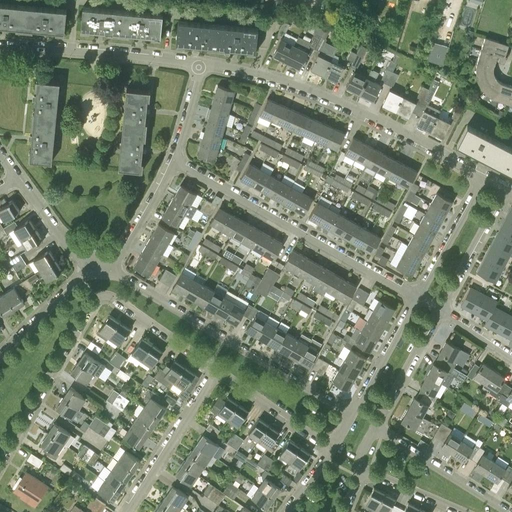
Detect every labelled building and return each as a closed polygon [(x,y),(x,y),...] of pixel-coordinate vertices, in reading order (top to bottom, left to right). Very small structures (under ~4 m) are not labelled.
[(27,6),(0,3),(0,25),(2,25),(2,26),(7,27),(7,26),(24,28),(27,6)] [(47,30),(64,32),(67,10),(27,6),(24,28),(42,29),(42,30),(46,31),(47,31),(47,30)] [(98,31),(99,31),(103,32),(103,31),(121,32),(123,10),(83,6),(81,28),(98,30),(98,31)] [(123,10),(121,32),(138,34),(138,35),(143,35),(161,36),(163,14),(123,10)] [(218,25),(178,21),(176,43),(194,44),(194,45),(198,46),(198,45),(216,46),(218,25)] [(284,37),(290,24),(284,21),(277,34),(284,37)] [(218,25),(216,46),(233,48),(233,49),(238,50),(238,49),(256,50),(257,29),(218,25)] [(468,30),(465,37),(472,39),(474,32),(468,30)] [(309,46),(315,49),(321,36),(315,33),(309,46)] [(310,69),(324,76),(331,60),(337,48),(326,42),(327,39),(326,39),(321,36),(315,49),(321,52),(321,50),(326,53),(324,57),(318,54),(310,69)] [(497,99),(511,104),(511,86),(503,83),(500,82),(498,81),(497,79),(495,77),(494,75),(494,72),(493,70),(494,67),(494,65),(496,60),(504,62),(506,55),(505,55),(509,44),(485,37),(477,61),(476,67),(476,73),(477,78),(479,84),(483,89),(487,93),(491,97),(497,99)] [(273,54),(287,61),(294,46),(281,39),(273,54)] [(443,67),(449,46),(429,41),(423,61),(443,67)] [(307,52),(294,46),(287,61),(300,67),(307,52)] [(351,66),(357,54),(351,51),(345,63),(351,66)] [(362,57),(357,54),(351,66),(356,69),(362,57)] [(324,76),(337,82),(344,67),(331,60),(324,76)] [(380,85),(374,81),(376,77),(377,77),(379,72),(373,70),(371,69),(367,78),(359,93),(373,100),(380,85)] [(386,84),(393,71),(387,69),(380,81),(386,84)] [(393,71),(386,84),(392,87),(398,74),(393,71)] [(354,72),(346,87),(359,93),(367,78),(354,72)] [(56,121),(58,100),(60,82),(38,79),(36,99),(34,119),(56,121)] [(433,79),(428,89),(434,92),(439,82),(433,79)] [(214,96),(231,101),(235,90),(218,85),(214,96)] [(428,89),(422,86),(416,99),(422,101),(428,89)] [(146,110),(148,90),(126,88),(122,128),(144,130),(146,110)] [(390,89),(382,104),(396,111),(403,96),(390,89)] [(438,116),(437,116),(440,110),(428,104),(434,92),(428,89),(422,101),(427,104),(417,124),(430,131),(438,116)] [(228,113),(231,101),(214,96),(211,108),(228,113)] [(396,111),(409,117),(416,102),(403,96),(396,111)] [(260,115),(271,120),(278,103),(267,98),(260,115)] [(257,115),(261,105),(256,103),(252,112),(257,115)] [(289,108),(278,103),(271,120),(282,124),(289,108)] [(463,109),(457,106),(451,119),(457,122),(463,109)] [(208,120),(225,125),(228,113),(211,108),(208,120)] [(300,113),(289,108),(282,124),(293,129),(300,113)] [(257,115),(252,112),(247,122),(252,124),(257,115)] [(304,134),(311,118),(300,113),(293,129),(304,134)] [(451,122),(438,116),(430,131),(443,137),(451,122)] [(304,134),(315,139),(322,123),(311,118),(304,134)] [(53,150),(56,121),(34,119),(32,137),(30,159),(52,161),(53,150)] [(221,136),(225,125),(208,120),(204,131),(221,136)] [(315,139),(326,144),(333,128),(322,123),(315,139)] [(243,133),(248,135),(251,127),(246,124),(243,133)] [(472,153),(472,154),(476,156),(477,155),(492,163),(502,143),(467,125),(457,144),(473,153),(472,153)] [(143,148),(144,130),(122,128),(120,155),(119,168),(140,170),(143,148)] [(337,149),(344,133),(333,128),(326,144),(337,149)] [(260,140),(263,135),(254,130),(251,135),(260,140)] [(218,148),(221,136),(204,131),(201,143),(218,148)] [(244,144),(247,137),(248,135),(243,133),(239,141),(244,144)] [(271,145),(274,140),(263,135),(260,140),(271,145)] [(364,143),(353,137),(344,153),(355,159),(364,143)] [(271,145),(280,150),(283,145),(274,140),(271,145)] [(215,160),(218,148),(201,143),(198,155),(215,160)] [(267,153),(270,147),(260,143),(258,148),(267,153)] [(364,143),(355,159),(366,164),(374,148),(364,143)] [(511,148),(502,143),(492,163),(508,171),(507,172),(511,174),(511,173),(511,148)] [(276,157),(279,152),(270,147),(267,153),(276,157)] [(287,147),(285,152),(293,156),(296,151),(287,147)] [(366,164),(377,170),(385,154),(374,148),(366,164)] [(296,151),(293,156),(301,160),(304,155),(296,151)] [(245,163),(250,155),(245,152),(241,161),(245,163)] [(377,170),(387,175),(396,160),(385,154),(377,170)] [(289,164),(292,159),(284,155),(281,160),(289,164)] [(298,168),(300,163),(292,159),(289,164),(298,168)] [(308,160),(305,164),(314,168),(316,164),(308,160)] [(387,175),(398,181),(406,166),(396,160),(387,175)] [(245,163),(241,161),(236,169),(241,172),(245,163)] [(260,169),(249,163),(240,178),(251,184),(260,169)] [(314,168),(305,164),(305,165),(303,169),(312,173),(314,168)] [(316,164),(314,168),(322,172),(324,168),(316,164)] [(417,171),(406,166),(398,181),(409,187),(417,171)] [(314,168),(312,173),(320,177),(322,172),(314,168)] [(262,190),(270,175),(260,169),(251,184),(262,190)] [(336,174),(334,178),(342,183),(344,178),(336,174)] [(262,190),(272,196),(281,181),(270,175),(262,190)] [(342,183),(334,178),(331,183),(339,188),(342,183)] [(344,178),(342,183),(350,188),(353,183),(344,178)] [(281,181),(272,196),(283,202),(291,187),(281,181)] [(349,189),(350,188),(342,183),(339,188),(348,192),(349,189)] [(410,191),(415,194),(419,186),(414,183),(410,191)] [(190,204),(196,194),(181,184),(174,195),(190,204)] [(358,184),(355,189),(364,193),(366,188),(358,184)] [(291,187),(283,202),(293,208),(302,192),(291,187)] [(372,198),(375,193),(366,188),(364,193),(372,198)] [(405,200),(410,202),(415,194),(410,191),(405,200)] [(302,192),(293,208),(304,214),(313,199),(302,192)] [(354,192),(351,196),(359,201),(362,196),(354,192)] [(431,203),(447,211),(452,201),(437,192),(431,203)] [(184,214),(184,215),(191,219),(197,208),(190,204),(174,195),(168,205),(184,214)] [(379,195),(376,200),(385,205),(387,200),(379,195)] [(370,201),(362,196),(359,201),(368,205),(370,201)] [(205,213),(211,202),(206,199),(200,210),(205,213)] [(13,200),(0,208),(0,213),(4,221),(20,211),(13,200)] [(393,209),(395,205),(387,200),(385,205),(393,209)] [(211,217),(217,205),(211,202),(205,213),(211,217)] [(318,202),(309,217),(319,223),(328,207),(318,202)] [(380,213),(383,208),(375,203),(372,208),(380,213)] [(425,213),(441,222),(447,211),(431,203),(425,213)] [(408,207),(403,204),(398,212),(403,215),(408,207)] [(178,225),(184,215),(184,214),(168,205),(162,216),(178,225)] [(221,229),(230,213),(219,207),(211,223),(221,229)] [(319,223),(330,229),(339,213),(328,207),(319,223)] [(389,217),(391,212),(383,208),(380,213),(389,217)] [(403,215),(398,212),(394,221),(399,223),(403,215)] [(232,235),(240,219),(230,213),(221,229),(232,235)] [(339,213),(330,229),(340,235),(349,219),(339,213)] [(419,224),(435,232),(441,222),(425,213),(419,224)] [(30,219),(18,227),(14,221),(3,228),(0,230),(0,238),(7,234),(14,229),(20,240),(36,229),(30,219)] [(242,241),(251,225),(240,219),(232,235),(242,241)] [(360,225),(349,219),(340,235),(351,241),(360,225)] [(511,239),(511,222),(506,219),(502,227),(503,228),(500,233),(511,239)] [(152,234),(168,243),(174,232),(158,223),(152,234)] [(413,234),(429,243),(435,232),(419,224),(413,234)] [(261,231),(251,225),(242,241),(252,247),(261,231)] [(360,225),(351,241),(361,247),(370,231),(360,225)] [(396,228),(391,225),(387,233),(392,236),(396,228)] [(36,229),(20,240),(27,250),(43,240),(36,229)] [(201,233),(197,230),(192,238),(197,241),(201,233)] [(252,247),(263,253),(272,237),(261,231),(252,247)] [(361,247),(372,252),(381,237),(370,231),(361,247)] [(392,236),(387,233),(382,242),(387,244),(392,236)] [(491,246),(509,255),(511,249),(511,239),(500,233),(497,239),(495,239),(491,246)] [(146,244),(162,253),(168,243),(152,234),(146,244)] [(423,253),(429,243),(413,234),(408,245),(423,253)] [(272,237),(263,253),(273,259),(283,243),(272,237)] [(187,246),(192,249),(197,241),(192,238),(187,246)] [(205,238),(203,242),(210,247),(213,242),(205,238)] [(213,242),(210,247),(219,252),(222,247),(213,242)] [(156,264),(162,253),(146,244),(140,255),(156,264)] [(206,254),(209,250),(201,245),(198,250),(206,254)] [(417,264),(423,253),(408,245),(402,255),(417,264)] [(374,254),(375,255),(380,257),(384,249),(379,246),(374,254)] [(489,254),(486,260),(502,269),(509,255),(491,246),(488,253),(489,254)] [(284,265),(294,271),(303,255),(293,249),(284,265)] [(40,270),(56,260),(49,250),(33,260),(40,270)] [(215,259),(217,254),(209,250),(206,254),(215,259)] [(226,250),(223,254),(231,259),(234,254),(226,250)] [(179,261),(184,263),(189,255),(184,252),(179,261)] [(20,254),(12,259),(9,261),(13,266),(23,259),(20,254)] [(240,264),(242,259),(234,254),(231,259),(240,264)] [(150,274),(156,264),(140,255),(134,265),(150,274)] [(303,255),(294,271),(305,277),(314,261),(303,255)] [(378,262),(384,266),(388,259),(382,255),(378,262)] [(411,275),(417,264),(402,255),(396,266),(411,275)] [(222,257),(219,262),(227,267),(230,262),(222,257)] [(23,259),(13,266),(16,272),(27,265),(23,259)] [(62,271),(56,260),(40,270),(42,274),(47,281),(62,271)] [(502,269),(486,260),(483,266),(481,265),(477,273),(495,282),(502,269)] [(314,261),(305,277),(315,283),(324,267),(314,261)] [(230,262),(227,267),(235,271),(238,266),(230,262)] [(246,263),(244,266),(243,268),(252,273),(255,268),(246,263)] [(334,273),(324,267),(315,283),(316,284),(313,289),(322,295),(325,289),(334,273)] [(243,268),(241,273),(249,277),(252,273),(243,268)] [(268,268),(262,278),(267,282),(273,271),(268,268)] [(165,283),(171,272),(165,269),(159,280),(165,283)] [(267,282),(272,284),(279,274),(273,271),(267,282)] [(170,286),(176,275),(171,272),(165,283),(170,286)] [(183,294),(193,278),(182,272),(173,288),(183,294)] [(38,277),(36,273),(28,278),(23,282),(29,292),(35,289),(31,283),(39,278),(38,277)] [(334,273),(325,289),(336,295),(345,279),(334,273)] [(183,294),(194,300),(203,284),(193,278),(183,294)] [(255,289),(261,292),(267,282),(262,278),(255,289)] [(248,279),(245,285),(251,288),(254,282),(248,279)] [(346,302),(356,286),(345,279),(336,295),(346,302)] [(4,293),(14,309),(25,302),(21,297),(29,292),(23,282),(4,293)] [(266,295),(272,284),(267,282),(261,292),(266,295)] [(194,300),(204,306),(214,290),(203,284),(194,300)] [(292,296),(294,291),(286,286),(283,291),(292,296)] [(352,312),(358,301),(364,291),(358,287),(346,309),(352,312)] [(483,294),(470,287),(461,305),(468,309),(469,308),(474,311),(483,294)] [(204,306),(215,312),(224,296),(214,290),(204,306)] [(292,296),(283,291),(280,296),(289,300),(292,296)] [(364,291),(358,301),(363,304),(369,294),(364,291)] [(300,292),(297,297),(305,302),(308,297),(300,292)] [(0,296),(0,309),(4,316),(14,309),(4,293),(0,296)] [(480,315),(487,319),(493,307),(494,307),(497,302),(483,294),(474,311),(479,313),(481,314),(480,315)] [(215,312),(225,318),(234,302),(224,296),(215,312)] [(308,297),(305,302),(313,306),(316,302),(308,297)] [(373,309),(389,319),(395,308),(379,299),(373,309)] [(300,309),(303,304),(295,300),(293,304),(300,309)] [(234,302),(225,318),(236,324),(245,308),(234,302)] [(309,314),(311,309),(303,304),(300,309),(309,314)] [(325,313),(328,309),(320,304),(318,309),(325,313)] [(492,327),(498,330),(507,314),(494,307),(493,307),(487,319),(484,324),(492,328),(492,327)] [(339,315),(328,309),(325,313),(337,320),(339,315)] [(367,320),(383,329),(389,319),(373,309),(367,320)] [(350,314),(345,311),(341,319),(345,321),(350,314)] [(321,321),(324,316),(316,312),(313,317),(321,321)] [(256,336),(266,320),(255,314),(246,330),(256,336)] [(511,316),(507,314),(498,330),(505,333),(504,334),(511,338),(511,336),(511,316)] [(109,337),(120,322),(109,315),(99,330),(109,337)] [(329,326),(332,321),(324,316),(321,321),(329,326)] [(276,326),(266,320),(256,336),(267,342),(276,326)] [(367,320),(361,330),(377,340),(383,329),(367,320)] [(118,344),(130,329),(120,322),(109,337),(118,344)] [(276,326),(267,342),(277,348),(287,332),(276,326)] [(377,340),(361,330),(356,328),(351,336),(346,334),(343,339),(346,341),(357,347),(359,344),(370,350),(377,340)] [(277,348),(288,354),(297,338),(287,332),(277,348)] [(327,341),(328,341),(332,344),(337,336),(332,333),(327,341)] [(131,353),(142,360),(152,344),(142,337),(131,353)] [(297,338),(288,354),(298,360),(308,344),(297,338)] [(91,341),(87,346),(97,353),(101,348),(91,341)] [(345,359),(360,368),(366,357),(355,351),(357,347),(346,341),(344,346),(350,349),(345,359)] [(441,361),(454,368),(457,362),(453,360),(460,348),(446,341),(445,341),(446,341),(441,350),(440,350),(439,353),(444,355),(441,361)] [(162,351),(152,344),(142,360),(152,366),(162,351)] [(309,367),(318,350),(308,344),(298,360),(309,367)] [(114,365),(121,354),(116,351),(109,361),(114,365)] [(99,377),(106,367),(100,363),(100,362),(85,352),(78,362),(93,373),(99,377)] [(126,358),(121,354),(114,365),(119,368),(126,358)] [(318,358),(312,368),(317,371),(323,361),(318,358)] [(338,369),(354,379),(360,368),(345,359),(338,369)] [(174,382),(185,367),(175,360),(170,366),(166,364),(162,369),(160,368),(154,377),(170,388),(174,382)] [(323,361),(317,371),(323,374),(328,363),(323,361)] [(453,368),(454,368),(441,361),(438,366),(433,363),(433,364),(427,375),(440,383),(448,387),(457,370),(453,368)] [(93,373),(78,362),(71,372),(86,383),(93,373)] [(480,366),(475,363),(466,376),(471,379),(473,376),(484,383),(494,370),(483,363),(483,362),(480,366)] [(195,374),(185,367),(174,382),(184,389),(195,374)] [(116,375),(123,379),(120,382),(124,385),(127,381),(127,382),(131,376),(120,369),(116,375)] [(338,369),(332,380),(348,389),(354,379),(338,369)] [(488,392),(497,399),(507,384),(502,381),(505,377),(504,377),(494,370),(484,383),(485,384),(483,386),(489,391),(488,392)] [(146,387),(153,377),(148,373),(141,384),(146,387)] [(425,389),(422,394),(435,401),(438,396),(434,394),(440,383),(427,375),(421,386),(420,387),(425,389)] [(511,387),(507,384),(497,399),(498,399),(499,397),(509,404),(511,401),(511,387)] [(70,387),(63,398),(78,408),(85,398),(70,387)] [(112,404),(119,393),(113,389),(106,400),(112,404)] [(144,407),(159,417),(166,407),(162,404),(165,400),(163,398),(149,389),(145,396),(144,397),(144,398),(144,400),(145,401),(146,402),(147,403),(144,407)] [(124,397),(119,393),(112,404),(117,407),(124,397)] [(173,406),(177,400),(167,393),(163,398),(165,400),(173,406)] [(435,401),(422,394),(419,400),(414,397),(414,398),(408,409),(422,416),(428,405),(431,407),(435,401)] [(124,397),(117,407),(122,411),(129,400),(124,397)] [(228,419),(238,404),(228,397),(225,401),(218,397),(210,409),(217,414),(218,412),(228,419)] [(71,418),(78,408),(63,398),(56,408),(71,418)] [(470,406),(464,402),(460,409),(466,412),(470,406)] [(248,411),(238,404),(228,419),(238,426),(248,411)] [(137,417),(152,427),(159,417),(144,407),(137,417)] [(422,416),(408,409),(402,420),(401,420),(423,432),(429,421),(422,416)] [(94,430),(100,420),(95,416),(88,426),(94,430)] [(146,437),(152,427),(137,417),(130,427),(146,437)] [(258,440),(269,425),(259,418),(248,433),(258,440)] [(99,433),(106,423),(100,420),(94,430),(99,433)] [(70,433),(55,423),(48,433),(64,443),(70,433)] [(104,437),(111,427),(106,423),(99,433),(104,437)] [(209,423),(206,428),(216,435),(220,430),(209,423)] [(439,438),(446,426),(442,423),(434,435),(439,438)] [(269,447),(279,432),(269,425),(258,440),(269,447)] [(452,430),(446,426),(439,438),(444,442),(441,446),(442,446),(453,453),(461,440),(450,432),(452,430)] [(116,430),(111,427),(104,437),(109,440),(116,430)] [(139,447),(146,437),(130,427),(124,437),(139,447)] [(232,446),(239,436),(233,432),(226,442),(232,446)] [(59,455),(57,453),(64,443),(48,433),(41,443),(46,447),(43,451),(56,459),(59,455)] [(196,444),(211,454),(218,444),(203,434),(196,444)] [(244,439),(239,436),(232,446),(236,450),(244,439)] [(289,461),(300,446),(290,439),(279,454),(289,461)] [(467,456),(472,459),(480,447),(475,444),(473,447),(461,440),(453,453),(463,460),(464,460),(467,456)] [(81,458),(89,448),(83,444),(76,455),(81,458)] [(205,464),(211,454),(196,444),(189,454),(205,464)] [(310,453),(300,446),(289,461),(299,469),(310,453)] [(485,451),(480,447),(472,459),(477,462),(474,467),(475,467),(486,474),(494,460),(483,453),(485,451)] [(81,458),(87,462),(94,451),(89,448),(81,458)] [(118,460),(133,471),(140,460),(125,450),(118,460)] [(243,462),(247,457),(236,450),(233,455),(243,462)] [(94,451),(87,462),(92,465),(99,455),(94,451)] [(31,453),(27,460),(39,467),(43,460),(31,453)] [(270,457),(264,453),(257,464),(263,468),(270,457)] [(198,474),(205,464),(189,454),(183,464),(198,474)] [(268,471),(275,461),(270,457),(263,468),(265,470),(268,471)] [(111,470),(126,481),(133,471),(118,460),(111,470)] [(505,467),(494,460),(486,474),(497,481),(499,477),(504,480),(511,467),(507,465),(505,467)] [(70,476),(73,470),(63,463),(59,468),(70,476)] [(176,474),(189,483),(191,484),(198,474),(183,464),(176,474)] [(83,478),(73,470),(70,476),(79,483),(83,478)] [(118,489),(120,491),(126,481),(111,470),(104,480),(118,489)] [(275,477),(268,471),(265,470),(262,475),(263,481),(258,487),(274,498),(281,487),(272,481),(275,477)] [(27,501),(35,506),(48,486),(25,471),(14,490),(28,499),(27,501)] [(278,478),(288,485),(292,480),(282,473),(278,478)] [(113,501),(120,491),(118,489),(104,480),(97,490),(113,501)] [(230,482),(226,487),(237,494),(240,489),(230,482)] [(208,497),(215,487),(210,483),(203,493),(208,497)] [(181,506),(188,496),(173,485),(166,495),(181,506)] [(208,497),(213,501),(220,490),(215,487),(208,497)] [(226,487),(223,492),(222,492),(225,494),(233,499),(237,494),(226,487)] [(274,498),(258,487),(251,497),(267,508),(274,498)] [(365,504),(376,509),(385,493),(374,487),(365,504)] [(220,490),(213,501),(218,504),(225,494),(222,492),(223,492),(220,490)] [(388,511),(395,499),(385,493),(376,509),(381,511),(388,511)] [(159,505),(169,511),(177,511),(181,506),(166,495),(159,505)] [(95,511),(100,511),(106,504),(95,497),(88,507),(95,511)] [(403,511),(416,511),(419,508),(408,502),(403,511)]
